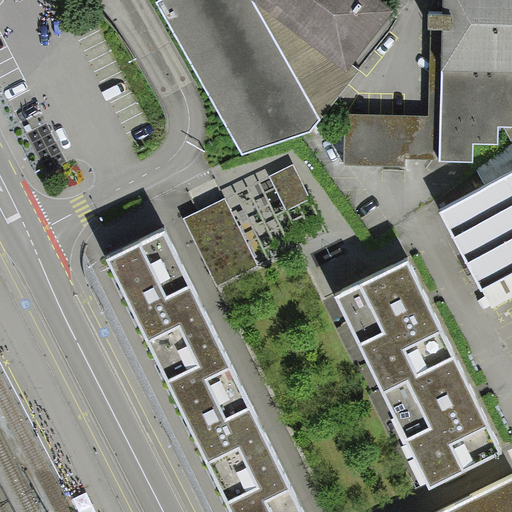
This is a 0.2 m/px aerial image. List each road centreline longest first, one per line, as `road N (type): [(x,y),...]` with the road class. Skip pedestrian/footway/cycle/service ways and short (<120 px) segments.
road 1 (secondary): [(163,511),(0,189)]
road 2 (unknown): [(511,408),(400,195)]
